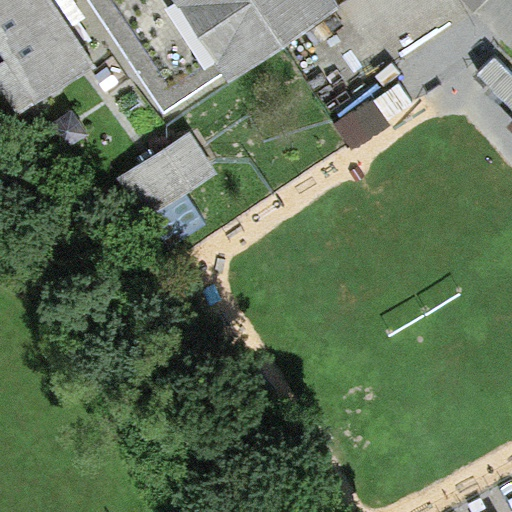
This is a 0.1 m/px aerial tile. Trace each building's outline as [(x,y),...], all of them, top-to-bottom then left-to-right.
[(0,0),(0,81),(12,102),(77,65),(39,0),(0,0)] [(87,0),(163,110),(314,0),(87,0)] [(464,92),(511,141),(511,69),(500,57),(464,92)] [(341,118),(354,147),(390,132),(378,103),(341,118)] [(140,211),(206,167),(181,131),(115,175),(140,211)]
